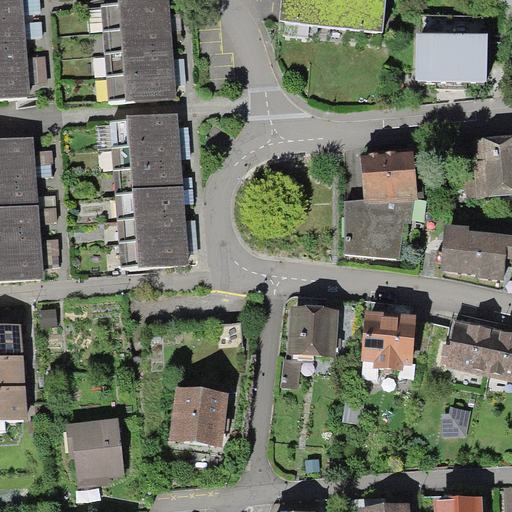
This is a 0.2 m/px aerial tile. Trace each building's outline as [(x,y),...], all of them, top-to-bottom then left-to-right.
[(0,0),(0,101),(30,100),(29,77),(28,69),(26,35),(24,9),(23,0),(0,0)] [(284,0),(283,21),(385,31),(388,0),(284,0)] [(112,104),(177,99),(175,78),(175,70),(172,33),(171,18),(169,1),(105,5),(112,104)] [(459,83),(487,84),(488,17),(418,16),(417,82),(444,83),(459,83)] [(122,271),(191,266),(189,243),(189,237),(186,203),(185,189),(182,147),(182,142),(179,114),(111,119),(122,271)] [(484,196),(511,194),(511,139),(474,142),(477,181),(466,182),(467,197),(484,196)] [(0,281),(43,279),(42,260),(42,253),(39,216),(39,209),(36,171),(36,164),(34,141),(0,142),(0,281)] [(414,221),(418,199),(417,177),(415,156),(362,160),(365,202),(347,202),(346,256),(403,258),(407,221),(414,221)] [(505,261),(511,261),(511,237),(470,233),(470,229),(445,227),(440,273),(503,279),(505,261)] [(288,356),(335,359),(336,345),(338,312),(291,309),(288,356)] [(402,365),(415,366),(419,319),(367,314),(362,362),(374,363),(374,369),(389,370),(402,371),(402,365)] [(446,370),(511,383),(511,334),(455,323),(452,342),(444,341),(440,365),(446,366),(446,370)] [(8,420),(29,419),(28,401),(26,371),(25,349),(24,326),(0,327),(0,432),(8,432),(8,420)] [(283,391),(299,391),(300,362),(284,361),(283,391)] [(172,442),(223,447),(225,427),(228,395),(177,390),(172,442)] [(444,436),(468,440),(473,410),(449,406),(444,436)] [(110,478),(126,476),(118,420),(80,424),(66,426),(70,462),(75,461),(79,487),(97,485),(111,483),(110,478)] [(436,511),(482,511),(482,498),(436,499),(436,511)]
